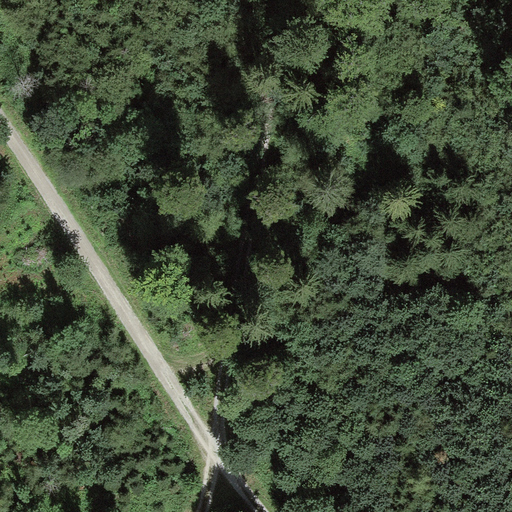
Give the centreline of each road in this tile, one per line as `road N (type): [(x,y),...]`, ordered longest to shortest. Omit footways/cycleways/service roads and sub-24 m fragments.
road 1 (track): [(271,0),(216,455)]
road 2 (track): [(0,123),(216,455)]
